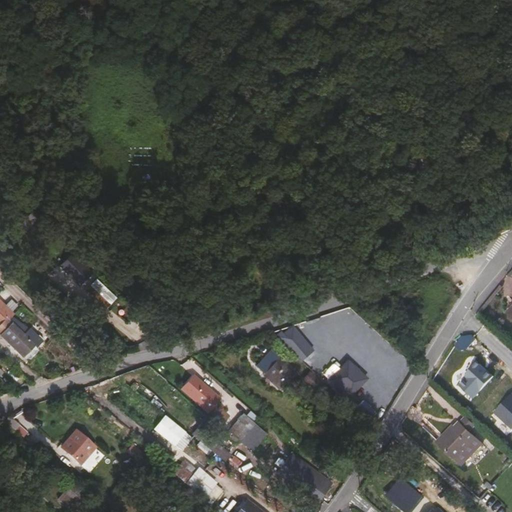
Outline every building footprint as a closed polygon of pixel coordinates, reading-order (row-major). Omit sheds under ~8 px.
[(18,231),(28,220),(21,214),(11,225),(18,231)] [(71,250),(57,264),(79,284),(92,270),(71,250)] [(105,308),(116,296),(96,278),(85,289),(105,308)] [(16,318),(0,302),(0,327),(1,328),(7,322),(10,324),(16,318)] [(37,339),(16,318),(10,324),(7,322),(1,328),(0,329),(0,335),(30,366),(44,352),(46,354),(52,347),(40,335),(37,339)] [(295,333),(285,341),(295,352),(305,344),(295,333)] [(270,359),(258,372),(283,393),(294,381),(270,359)] [(352,386),(346,376),(343,379),(333,370),(322,382),(341,398),(352,386)] [(279,397),(283,393),(258,372),(255,376),(279,397)] [(326,390),(312,378),(303,388),(317,399),(326,390)] [(224,404),(196,380),(185,393),(212,417),(224,404)] [(163,413),(152,427),(174,446),(186,432),(163,413)] [(465,417),(460,422),(471,432),(475,426),(465,417)] [(264,429),(254,420),(248,427),(246,426),(233,442),(244,453),(246,452),(258,436),(264,429)] [(456,427),(444,439),(467,460),(483,442),(471,432),(460,422),(456,427)] [(439,435),(444,439),(456,427),(450,423),(439,435)] [(16,438),(20,433),(10,424),(6,429),(16,438)] [(212,438),(206,445),(231,465),(237,458),(212,438)] [(76,439),(67,451),(87,468),(97,457),(76,439)] [(132,444),(125,452),(138,462),(144,454),(132,444)] [(153,471),(159,464),(147,454),(141,461),(153,471)] [(210,500),(220,485),(182,459),(171,474),(210,500)] [(321,510),(335,493),(298,461),(291,470),(285,465),(277,474),(321,510)] [(76,495),(65,507),(70,511),(81,511),(88,505),(76,495)] [(386,505),(394,511),(406,511),(391,500),(386,505)]
